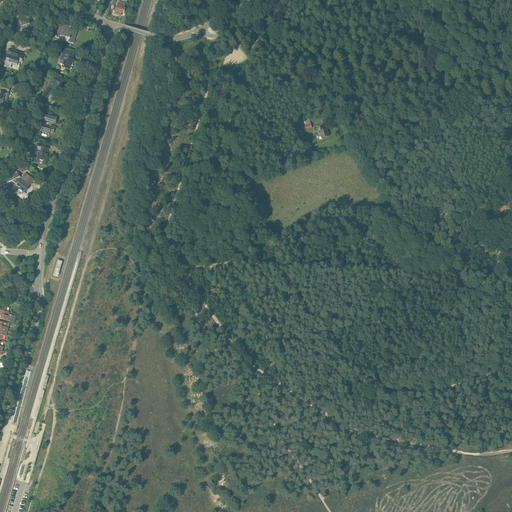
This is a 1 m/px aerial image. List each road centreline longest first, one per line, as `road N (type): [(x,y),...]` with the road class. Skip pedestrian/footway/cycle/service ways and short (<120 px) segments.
road 1 (unclassified): [(195,31),(511,92)]
road 2 (tertiary): [(39,254),(110,23)]
road 3 (tertiary): [(0,433),(39,254)]
